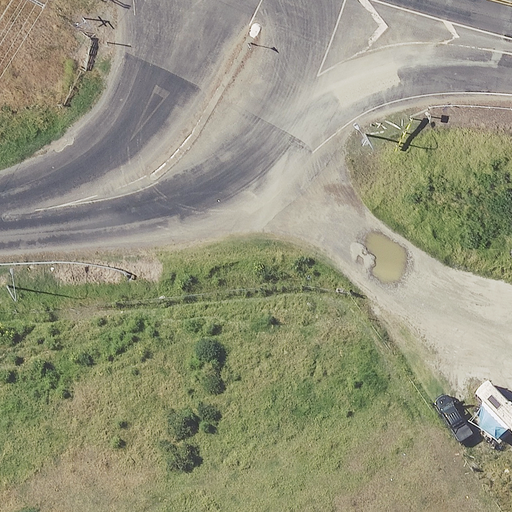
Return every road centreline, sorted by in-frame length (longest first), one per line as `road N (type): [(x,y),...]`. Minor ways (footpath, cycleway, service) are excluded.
road 1 (unknown): [(511,209),(281,217),(105,192)]
road 2 (unclassified): [(0,213),(105,192),(182,148),(233,71),(261,0)]
